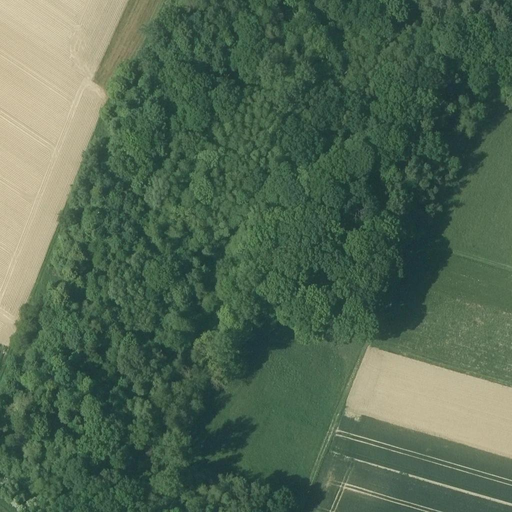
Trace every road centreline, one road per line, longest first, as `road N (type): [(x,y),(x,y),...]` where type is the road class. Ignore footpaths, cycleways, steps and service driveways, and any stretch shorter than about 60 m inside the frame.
road 1 (track): [(302,511),(412,241),(511,270)]
road 2 (track): [(0,399),(108,125)]
